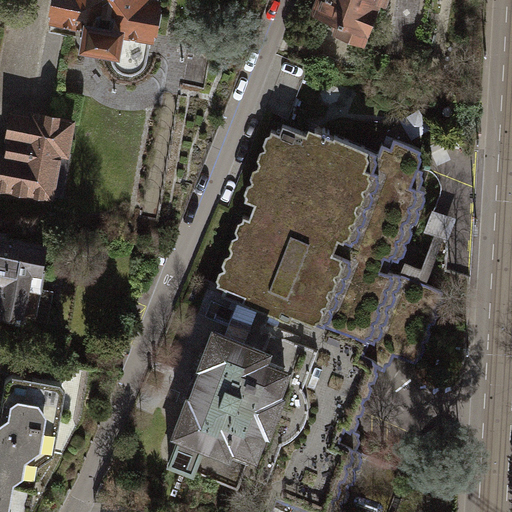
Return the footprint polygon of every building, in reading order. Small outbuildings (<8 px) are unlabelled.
[(54,0),(52,18),(85,23),(82,41),(88,42),(87,48),(86,49),(113,54),(113,60),(115,64),(119,67),(123,70),(128,71),(133,71),(138,69),(142,66),(145,62),(147,59),(150,36),(153,36),(155,28),(160,25),(162,11),(158,7),(159,0),(54,0)] [(333,28),(361,40),(375,3),(383,9),(386,0),(318,0),(314,12),(336,19),(333,28)] [(423,49),(407,46),(404,62),(421,65),(423,49)] [(32,116),(11,112),(4,152),(0,151),(0,185),(62,197),(70,153),(65,152),(71,120),(33,113),(32,116)] [(358,451),(361,440),(358,436),(360,430),(354,429),(378,366),(383,368),(386,363),(390,362),(393,353),(418,363),(441,290),(387,269),(392,256),(401,259),(428,188),(419,184),(423,173),(420,167),(418,165),(421,156),(418,145),(392,137),(390,145),(382,142),(378,151),(334,132),(333,134),(308,126),(306,131),(282,123),(279,132),(270,130),(240,197),(253,204),(247,217),(241,212),(214,282),(248,296),(232,337),(214,331),(201,363),(205,363),(192,399),(189,398),(176,430),(180,432),(170,462),(235,487),(230,499),(265,511),(270,511),(277,499),(311,511),(386,511),(403,468),(358,451)] [(43,243),(0,235),(0,309),(15,312),(15,315),(21,317),(21,312),(35,314),(43,266),(39,266),(43,243)] [(0,511),(29,511),(38,464),(55,452),(66,388),(60,380),(12,371),(3,377),(0,395),(0,511)]
